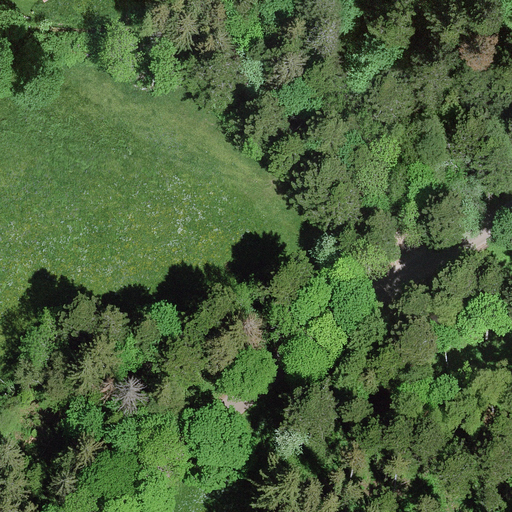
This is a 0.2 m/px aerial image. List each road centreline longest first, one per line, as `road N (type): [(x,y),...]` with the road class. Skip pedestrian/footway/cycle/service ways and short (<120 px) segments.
road 1 (unclassified): [(511,187),(232,390),(99,511)]
road 2 (unknown): [(224,0),(242,80),(285,135),(411,260)]
